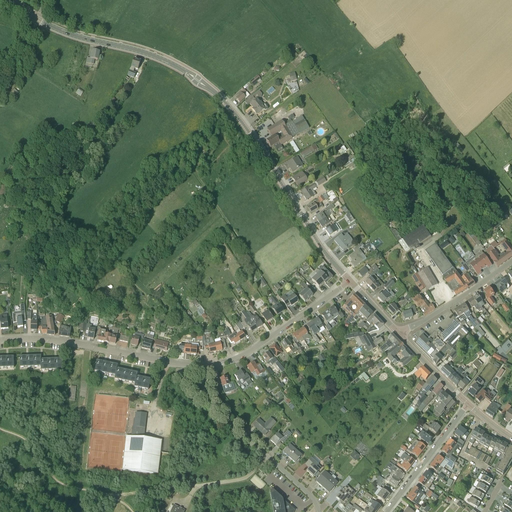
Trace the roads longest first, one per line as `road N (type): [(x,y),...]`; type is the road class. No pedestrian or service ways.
road 1 (secondary): [(349,280),(234,111),(207,87)]
road 2 (residential): [(206,365),(36,337),(0,339)]
road 3 (residential): [(318,511),(213,407),(206,365)]
road 4 (residential): [(206,365),(268,339),(349,280)]
road 5 (secondary): [(186,71),(37,18)]
road 6 (residential): [(467,404),(386,511)]
road 7 (residential): [(398,333),(511,261)]
